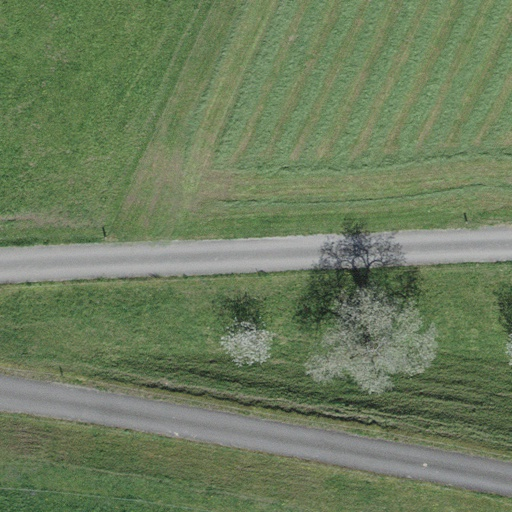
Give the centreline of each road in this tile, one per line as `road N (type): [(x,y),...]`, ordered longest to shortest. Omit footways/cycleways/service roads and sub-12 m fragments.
road 1 (track): [(0,387),(511,481)]
road 2 (track): [(0,269),(511,242)]
